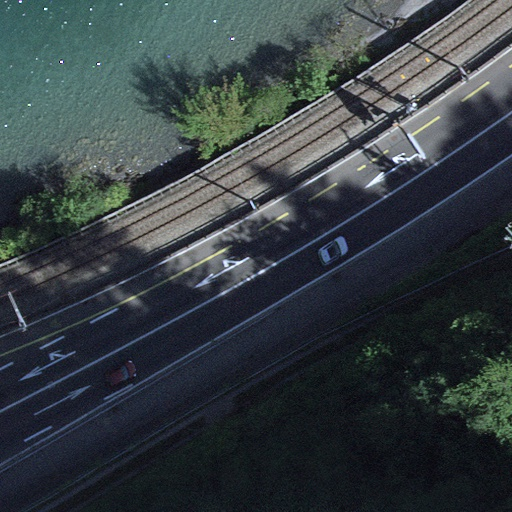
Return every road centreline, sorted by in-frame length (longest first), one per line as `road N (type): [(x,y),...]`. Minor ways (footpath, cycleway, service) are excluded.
road 1 (primary): [(511,113),(329,231),(0,408)]
road 2 (track): [(58,511),(381,319),(511,259)]
